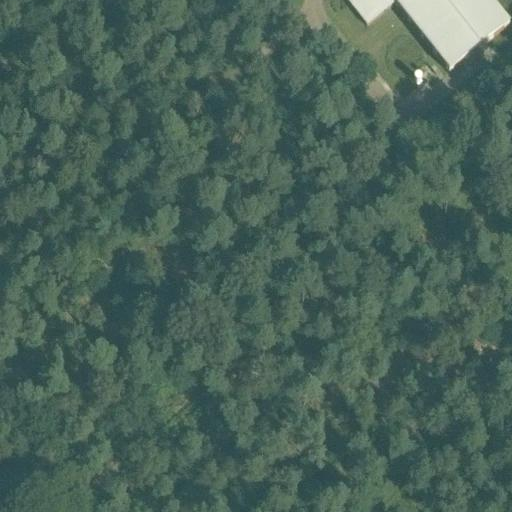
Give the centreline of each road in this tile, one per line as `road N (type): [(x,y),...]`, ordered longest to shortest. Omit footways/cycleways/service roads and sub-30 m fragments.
road 1 (track): [(322,4),(0,264)]
road 2 (track): [(371,511),(511,389)]
